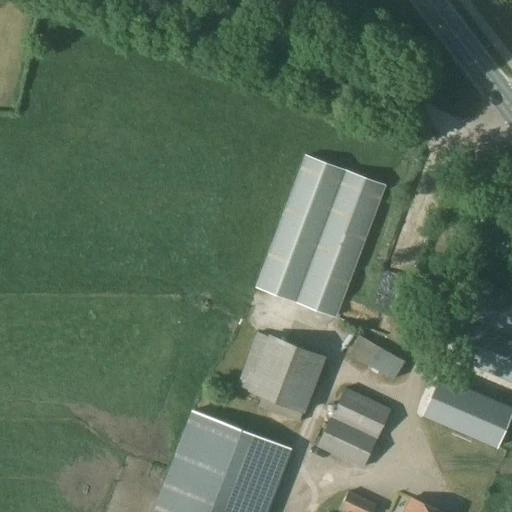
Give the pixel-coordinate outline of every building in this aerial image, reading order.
[(305,156),(256,288),(337,319),(386,186),(305,156)] [(447,357),(511,384),(511,297),(478,283),(447,357)] [(384,366),(395,347),(350,323),(339,342),(384,366)] [(247,391),(261,397),(257,406),(298,422),(302,413),(304,414),(325,357),(268,335),(267,337),(256,333),(236,386),(247,391)] [(511,406),(439,376),(422,414),(496,446),(511,408),(511,406)] [(344,389),(316,447),(362,468),(390,411),(344,389)] [(191,410),(152,511),(267,511),(291,449),(191,410)] [(349,491),(338,511),(372,511),(376,504),(349,491)] [(437,511),(410,499),(404,511),(437,511)]
